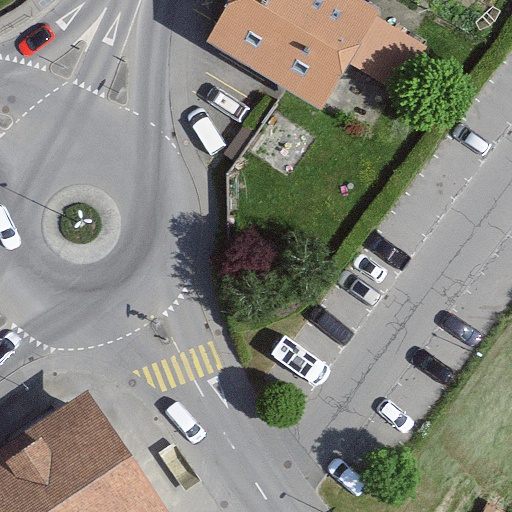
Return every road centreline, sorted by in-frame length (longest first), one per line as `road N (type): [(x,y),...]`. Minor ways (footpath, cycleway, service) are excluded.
road 1 (unclassified): [(272,511),(126,305)]
road 2 (tertiary): [(126,305),(147,285),(166,233),(151,179),(106,144)]
road 3 (tertiary): [(141,0),(106,144)]
road 4 (tertiary): [(8,292),(52,318),(103,316),(126,305)]
